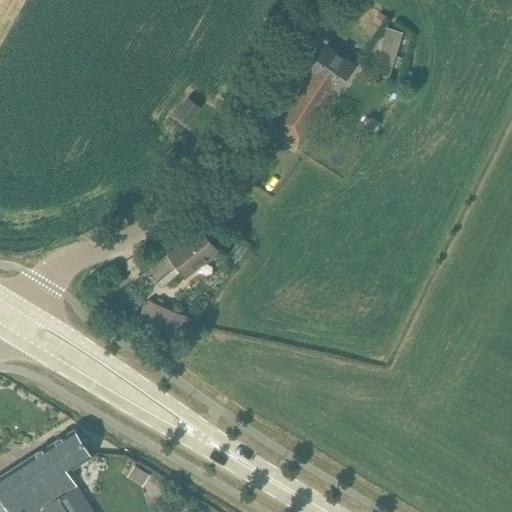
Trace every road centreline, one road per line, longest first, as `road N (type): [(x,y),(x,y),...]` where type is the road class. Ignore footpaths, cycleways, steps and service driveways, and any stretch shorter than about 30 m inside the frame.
road 1 (unclassified): [(22,305),(62,263),(111,246),(179,204),(270,99),(326,0)]
road 2 (secondary): [(0,330),(271,481)]
road 3 (secondary): [(271,481),(235,448),(22,305)]
